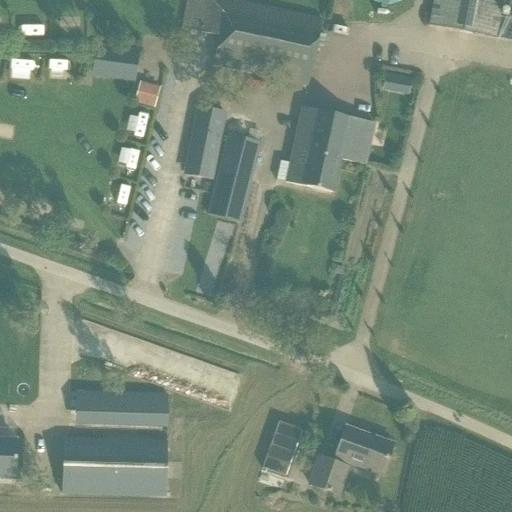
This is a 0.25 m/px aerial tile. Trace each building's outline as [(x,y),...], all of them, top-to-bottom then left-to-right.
[(307,86),(321,20),(221,0),(187,0),(185,10),(181,31),(218,39),(212,66),(307,86)] [(511,42),(511,21),(498,19),(502,0),(432,0),(428,27),(511,42)] [(93,67),(135,72),(137,52),(96,46),(93,67)] [(27,79),(28,62),(14,61),(13,79),(27,79)] [(380,73),(379,92),(405,94),(407,74),(380,73)] [(142,82),(136,104),(153,109),(159,88),(142,82)] [(198,109),(185,177),(211,183),(224,114),(198,109)] [(339,160),(364,165),(372,126),(301,111),(286,184),(331,194),(339,160)] [(239,224),(260,145),(227,137),(207,215),(239,224)] [(190,287),(218,298),(238,244),(204,231),(197,250),(207,254),(198,278),(194,277),(190,287)] [(74,426),(165,428),(166,394),(75,392),(74,426)] [(0,481),(14,482),(15,429),(0,428),(0,481)] [(380,477),(380,476),(391,446),(345,429),(332,465),(319,460),(312,479),(309,486),(337,496),(348,465),(380,477)] [(165,497),(166,443),(62,441),(61,495),(165,497)]
